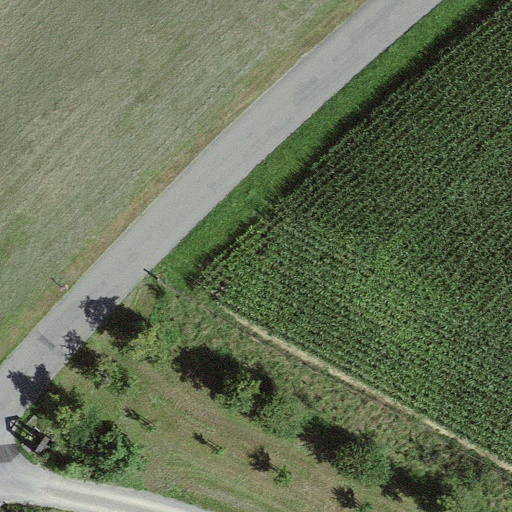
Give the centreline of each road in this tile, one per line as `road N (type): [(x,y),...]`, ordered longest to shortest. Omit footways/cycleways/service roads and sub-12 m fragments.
road 1 (unclassified): [(0,407),(229,162),(411,0)]
road 2 (track): [(0,480),(121,511)]
